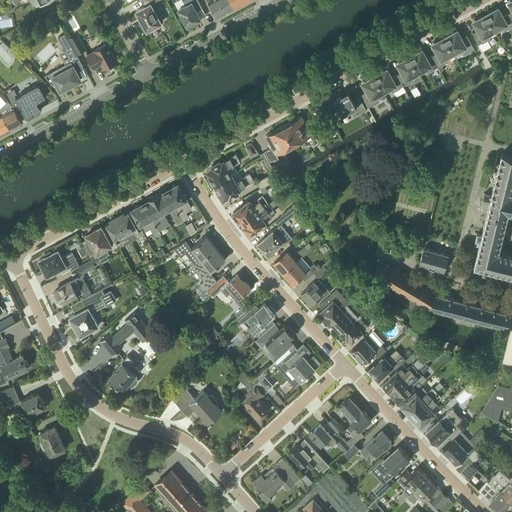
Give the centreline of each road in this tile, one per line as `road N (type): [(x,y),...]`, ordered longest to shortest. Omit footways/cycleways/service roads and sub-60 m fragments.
road 1 (residential): [(181,160),(480,0)]
road 2 (residential): [(223,474),(178,435),(117,416),(78,388),(13,258)]
road 3 (residential): [(344,363),(251,262),(181,160)]
road 4 (residential): [(486,511),(344,363)]
road 5 (residential): [(13,258),(181,160)]
road 6 (residential): [(0,155),(147,75)]
road 7 (residential): [(223,474),(344,363)]
road 8 (residential): [(147,75),(283,0)]
